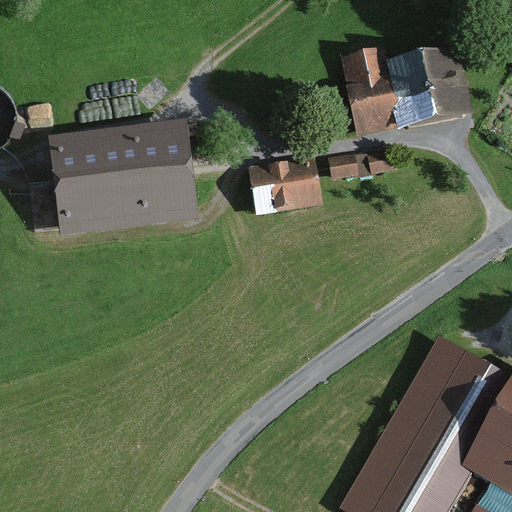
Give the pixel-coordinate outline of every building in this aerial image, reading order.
[(393,53),(345,63),(360,132),(474,108),(464,61),(397,75),(393,53)] [(194,129),(66,145),(77,235),(206,219),(194,129)] [(398,154),(338,163),(341,180),(400,171),(398,154)] [(324,164),(264,171),(269,215),(329,208),(324,164)] [(511,378),(439,336),(339,509),(344,511),(450,511),(473,473),(511,495),(511,378)]
